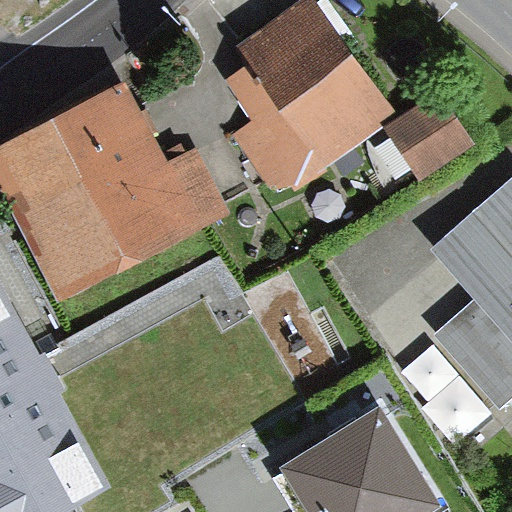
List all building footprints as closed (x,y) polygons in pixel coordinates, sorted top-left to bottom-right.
[(307,0),(251,39),(263,57),(240,73),(268,113),(248,126),(285,179),(385,109),(308,0),(307,0)] [(67,119),(107,200),(164,172),(124,91),(67,119)] [(386,128),(414,181),(475,149),(447,96),(386,128)] [(67,119),(2,151),(68,285),(133,253),(107,200),(67,119)] [(164,172),(107,200),(133,253),(215,213),(189,160),(164,172)] [(511,188),(505,181),(414,262),(455,308),(427,333),(498,411),(511,398),(511,188)] [(0,285),(0,511),(32,511),(97,480),(0,285)] [(379,395),(285,453),(321,511),(399,511),(437,489),(379,395)]
